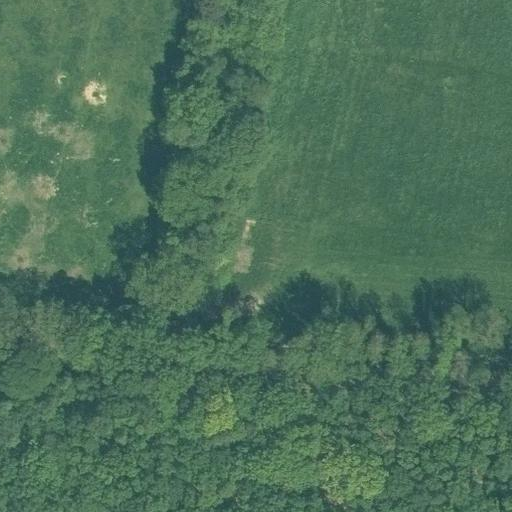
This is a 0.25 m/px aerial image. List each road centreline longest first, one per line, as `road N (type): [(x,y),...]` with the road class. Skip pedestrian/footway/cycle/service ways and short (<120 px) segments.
road 1 (unclassified): [(511,388),(0,349)]
road 2 (track): [(254,282),(180,312),(175,363)]
